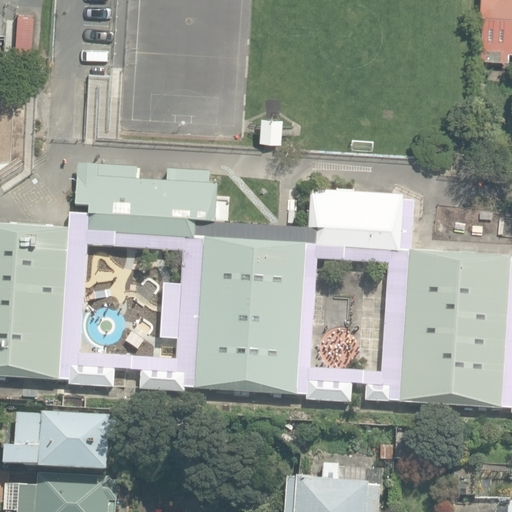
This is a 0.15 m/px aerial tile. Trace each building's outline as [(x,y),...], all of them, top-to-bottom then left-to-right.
[(511,0),(483,0),(481,59),(509,60),(509,52),(511,52),(511,0)] [(262,141),(283,142),(284,119),(264,117),(262,141)] [(219,219),(221,181),(212,181),(213,168),(171,166),(171,177),(143,176),(143,166),(79,163),(77,203),(90,204),(90,211),(74,210),(73,230),(198,236),(198,218),(219,219)] [(318,246),(401,252),(405,197),(312,191),(310,229),(319,230),(318,246)] [(438,208),(438,224),(450,224),(450,207),(438,208)] [(0,376),(61,380),(71,229),(45,228),(45,224),(21,223),(20,226),(0,224),(0,376)] [(198,389),(298,395),(307,244),(207,239),(198,389)] [(511,257),(411,250),(400,401),(503,408),(511,270),(511,257)] [(71,385),(115,387),(117,368),(72,366),(71,385)] [(142,389),(186,392),(187,373),(143,370),(142,389)] [(308,400),(352,403),(353,384),(309,381),(308,400)] [(366,400),(391,402),(392,386),(368,384),(366,400)] [(40,469),(108,472),(110,442),(117,443),(118,421),(112,421),(112,416),(43,412),(43,415),(19,413),(17,447),(6,446),(5,465),(41,467),(40,469)] [(382,459),(394,460),(394,446),(383,446),(382,459)] [(379,511),(382,486),(369,486),(370,483),(367,483),(368,469),(340,467),(341,464),(325,463),(324,480),(298,478),(298,481),(289,480),(286,511),(379,511)] [(175,490),(216,492),(218,470),(177,467),(175,490)] [(117,511),(120,482),(112,481),(112,479),(40,475),(39,487),(8,485),(6,510),(20,511),(19,511),(117,511)] [(456,482),(456,498),(469,498),(469,482),(456,482)]
